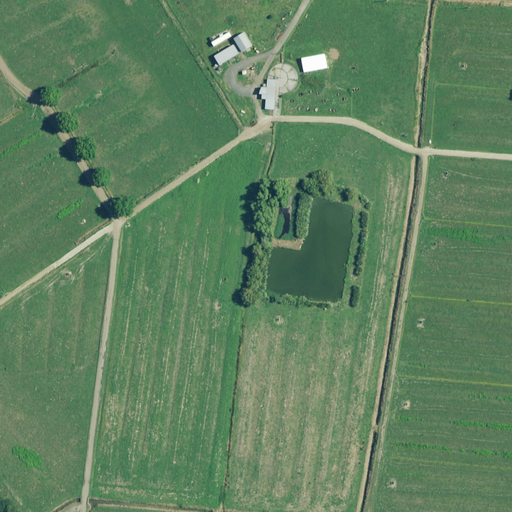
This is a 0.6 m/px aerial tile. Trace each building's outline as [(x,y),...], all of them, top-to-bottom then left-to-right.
[(252,45),(244,32),(234,38),(242,51),(252,45)] [(240,53),(234,44),(215,56),(220,64),(240,53)] [(230,76),(216,69),(214,73),(228,80),(230,76)] [(319,73),(309,73),(309,81),(319,81),(319,73)] [(277,79),(268,78),(268,87),(261,86),(260,93),(263,93),(262,98),(267,98),(266,108),(275,109),(277,79)]
